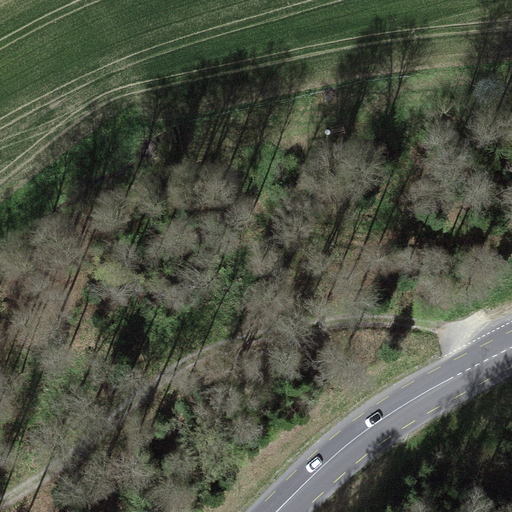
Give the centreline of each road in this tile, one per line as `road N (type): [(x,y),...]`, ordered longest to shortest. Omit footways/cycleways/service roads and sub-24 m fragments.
road 1 (track): [(0,504),(200,352),(260,334),(402,318),(441,326),(485,360)]
road 2 (primary): [(511,346),(373,428),(281,511)]
